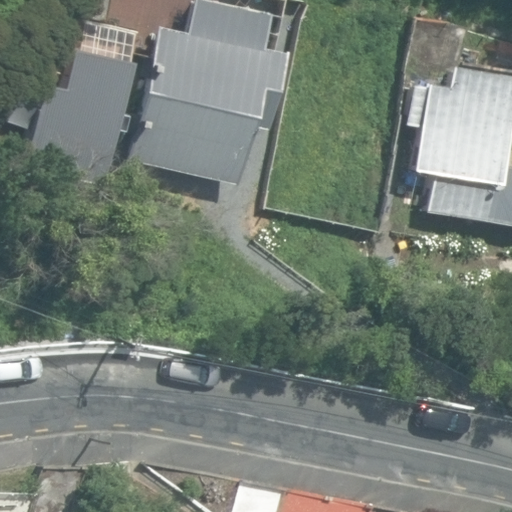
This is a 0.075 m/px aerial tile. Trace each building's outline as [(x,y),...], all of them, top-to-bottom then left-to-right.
[(121,157),(228,181),(241,122),(260,126),(277,51),(253,45),(260,13),(203,0),(184,0),(178,28),(151,22),(121,157)] [(511,116),(500,114),(506,73),(441,64),(438,83),(418,80),(417,86),(402,84),(397,124),(411,126),(404,168),(425,171),(419,212),(511,225),(511,116)] [(30,511),(71,511),(79,466),(38,466),(30,511)] [(231,511),(273,511),(278,487),(237,479),(231,511)] [(319,511),(321,496),(278,487),(273,511),(319,511)] [(321,496),(319,511),(361,511),(363,504),(321,496)]
